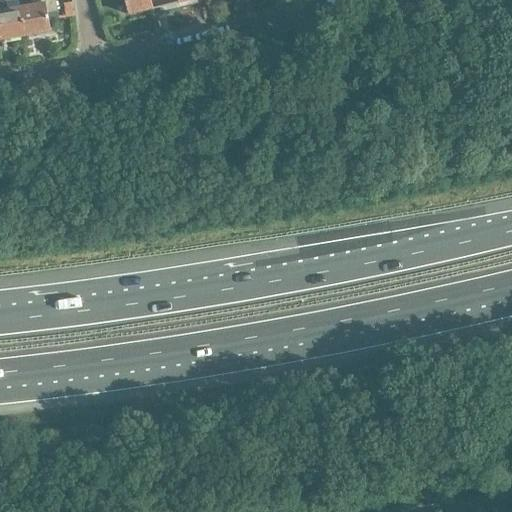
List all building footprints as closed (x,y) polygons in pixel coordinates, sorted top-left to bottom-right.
[(0,0),(0,40),(25,36),(20,8),(7,10),(5,0),(0,0)] [(20,8),(25,36),(50,32),(46,4),(45,4),(44,0),(32,0),(34,6),(20,8)] [(124,0),(128,15),(153,9),(150,0),(124,0)] [(150,0),(153,9),(163,7),(164,13),(180,9),(178,3),(177,0),(150,0)] [(177,0),(178,3),(180,9),(195,5),(193,0),(177,0)]
